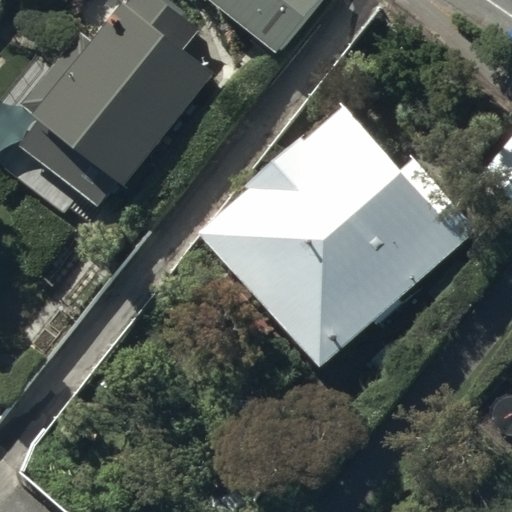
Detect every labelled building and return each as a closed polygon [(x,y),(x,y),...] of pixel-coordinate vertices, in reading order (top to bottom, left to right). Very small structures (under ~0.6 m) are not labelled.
[(86,30),(29,103),(134,185),(223,71),(191,46),(206,27),(171,0),(124,0),(96,37),(86,30)] [(219,0),(278,51),(322,0),(219,0)] [(0,40),(0,110),(35,71),(0,40)] [(258,187),(208,231),(326,363),(481,230),(418,156),(406,167),(361,115),(353,121),(347,114),(298,156),(292,150),(254,183),(258,187)] [(511,137),(486,169),(511,191),(511,137)]
